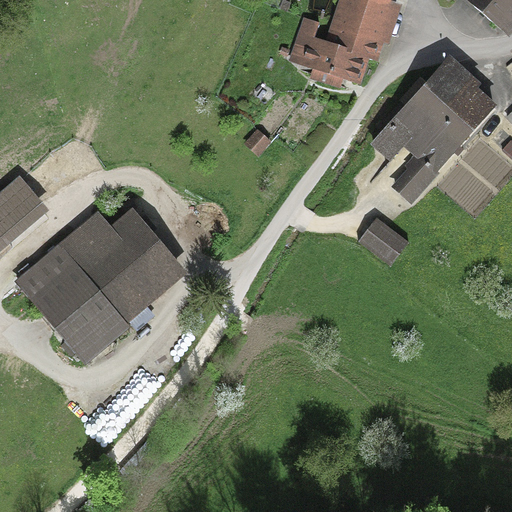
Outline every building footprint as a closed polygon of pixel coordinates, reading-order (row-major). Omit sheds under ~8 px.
[(511,0),(455,0),(454,1),(506,42),(511,34),(511,0)] [(302,22),(289,64),(309,70),(304,85),(338,95),(342,80),(359,85),(366,62),(375,64),(390,14),(344,1),(332,43),(313,37),(316,26),(302,22)] [(483,84),(449,54),(370,143),(390,161),(404,146),(415,155),(435,174),(437,171),(497,104),(479,88),(483,84)] [(254,132),(240,150),(255,161),(269,144),(254,132)] [(440,173),(437,171),(435,174),(415,155),(405,166),(408,168),(391,187),(412,205),(440,173)] [(18,179),(0,193),(0,255),(48,215),(18,179)] [(94,213),(9,283),(83,371),(129,333),(122,323),(180,276),(131,217),(111,234),(94,213)] [(351,246),(384,270),(406,241),(373,216),(351,246)]
